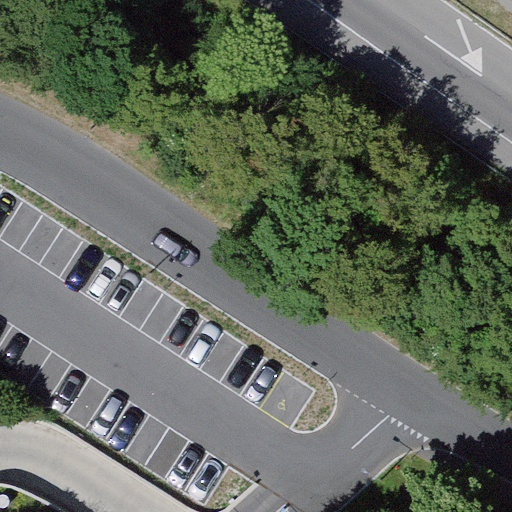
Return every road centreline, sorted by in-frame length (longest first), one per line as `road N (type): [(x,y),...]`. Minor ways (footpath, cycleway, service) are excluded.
road 1 (unclassified): [(511,460),(413,409),(46,156),(0,139)]
road 2 (motorway): [(371,0),(511,98)]
